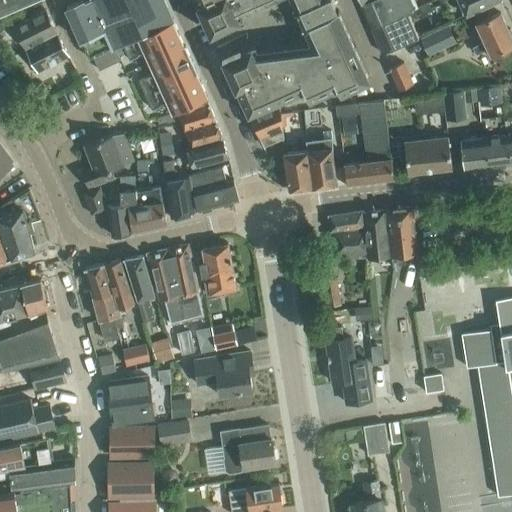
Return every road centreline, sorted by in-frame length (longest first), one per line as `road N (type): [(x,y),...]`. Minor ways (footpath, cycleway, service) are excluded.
road 1 (secondary): [(317,511),(267,208)]
road 2 (residential): [(96,511),(57,254)]
road 3 (tertiary): [(267,208),(511,177)]
road 4 (secondary): [(267,208),(177,0)]
road 5 (residential): [(81,242),(111,247),(267,208)]
